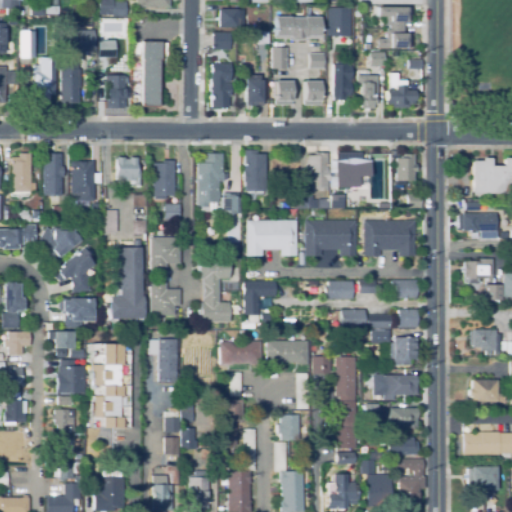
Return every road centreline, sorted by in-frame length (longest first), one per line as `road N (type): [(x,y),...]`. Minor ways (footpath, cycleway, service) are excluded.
road 1 (tertiary): [(0,131),(435,131)]
road 2 (tertiary): [(436,511),(435,131)]
road 3 (residential): [(35,511),(38,296),(18,270),(0,264)]
road 4 (tertiary): [(435,131),(434,0)]
road 5 (residential): [(189,130),(189,0)]
